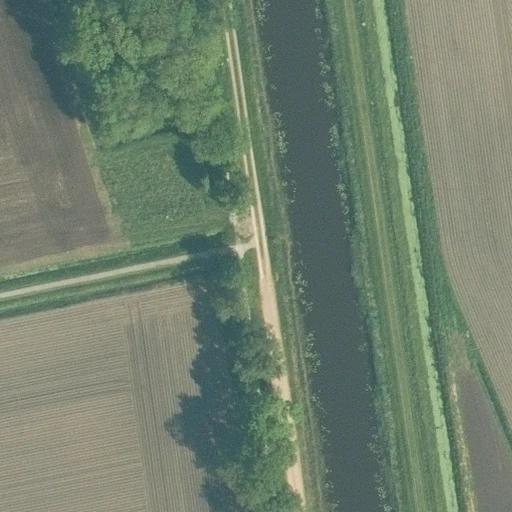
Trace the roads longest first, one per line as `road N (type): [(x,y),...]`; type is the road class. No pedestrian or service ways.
road 1 (track): [(336,0),(414,511)]
road 2 (track): [(297,511),(257,243)]
road 3 (track): [(257,243),(223,0)]
